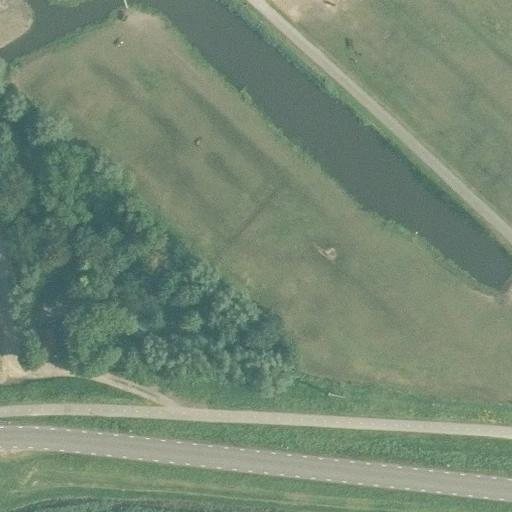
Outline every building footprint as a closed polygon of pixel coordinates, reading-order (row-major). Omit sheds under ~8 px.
[(48,187),(64,174),(51,158),(44,150),(29,163),(35,170),(48,187)] [(113,300),(101,322),(140,343),(152,321),(113,300)] [(73,323),(57,325),(61,349),(77,346),(77,345),(74,326),(73,323)] [(84,325),(74,326),(77,345),(87,343),(84,325)] [(54,328),(42,330),(45,354),(58,352),(54,328)]
